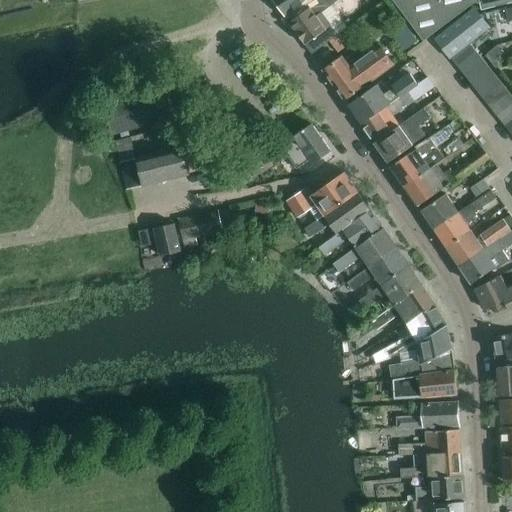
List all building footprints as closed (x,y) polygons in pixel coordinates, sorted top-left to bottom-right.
[(272,0),(284,16),(300,4),(304,0),(272,0)] [(311,53),(328,42),(337,35),(347,26),(330,4),(326,0),(310,0),(305,4),(308,7),(288,22),(311,53)] [(481,10),(511,2),(511,0),(392,0),(424,41),(472,3),(479,2),(481,10)] [(452,60),(471,45),(470,43),(488,28),(473,9),(435,38),(452,60)] [(401,51),(418,39),(406,24),(390,36),(401,51)] [(341,56),(339,58),(323,69),(334,84),(345,99),(361,88),(377,75),(393,64),(393,63),(379,43),(362,55),(348,66),(341,56)] [(491,62),(504,52),(497,44),(485,55),(491,62)] [(461,71),(480,56),(471,45),(452,60),(461,71)] [(468,79),(487,65),(480,56),(461,71),(468,79)] [(475,89),(494,74),(487,65),(468,79),(475,89)] [(417,84),(410,73),(392,86),(393,87),(383,94),(377,84),(368,90),(348,104),(361,122),(407,90),(417,84)] [(483,99),(501,84),(494,74),(475,89),(483,99)] [(156,88),(154,80),(137,84),(139,92),(103,102),(113,134),(174,117),(165,85),(156,88)] [(489,107),(509,93),(501,84),(483,99),(489,107)] [(450,109),(460,100),(450,88),(439,97),(450,109)] [(374,141),(398,124),(392,115),(402,108),(414,100),(407,90),(361,122),(374,141)] [(497,117),(511,105),(511,97),(509,93),(489,107),(497,117)] [(504,126),(511,119),(511,105),(497,117),(504,126)] [(387,161),(404,150),(425,134),(417,123),(429,115),(423,107),(398,124),(374,141),(387,161)] [(312,163),(331,150),(311,123),(280,145),(296,168),(309,159),(312,163)] [(404,185),(430,167),(422,156),(432,149),(430,147),(447,135),(441,126),(415,145),(417,148),(391,166),(404,185)] [(140,156),(136,157),(142,185),(189,173),(182,145),(140,156)] [(452,185),(490,157),(481,146),(450,169),(449,168),(442,173),(436,163),(430,167),(404,185),(418,205),(449,183),(452,185)] [(250,175),(246,169),(237,176),(243,184),(249,181),(250,175)] [(309,208),(317,219),(357,190),(344,172),(308,197),(303,189),(287,200),(297,216),(309,208)] [(477,198),(490,189),(484,179),(470,187),(477,198)] [(446,246),(470,230),(465,222),(476,214),(475,212),(496,197),(490,189),(477,198),(458,212),(434,228),(446,246)] [(336,232),(370,208),(357,190),(317,219),(305,227),(310,236),(330,222),(336,232)] [(434,228),(458,212),(445,193),(438,198),(421,209),(434,228)] [(356,246),(382,226),(370,208),(336,232),(337,233),(318,247),(324,254),(348,236),(356,246)] [(218,210),(178,219),(185,248),(198,245),(195,236),(199,235),(202,247),(219,243),(217,231),(223,230),(218,210)] [(511,216),(510,214),(503,219),(503,218),(480,234),(482,238),(478,241),(470,230),(446,246),(459,265),(498,238),(511,228),(511,216)] [(160,253),(181,249),(179,242),(174,222),(154,227),(160,253)] [(369,266),(395,246),(382,226),(356,246),(333,262),(340,270),(362,254),(369,266)] [(471,283),(488,271),(495,266),(508,259),(502,249),(505,247),(498,238),(459,265),(471,283)] [(381,285),(409,265),(395,246),(369,266),(349,281),(354,290),(374,275),(381,285)] [(395,303),(421,283),(409,265),(381,285),(360,300),(365,308),(387,292),(395,303)] [(511,283),(507,286),(500,274),(474,288),(485,309),(492,306),(495,312),(506,306),(507,307),(511,304),(511,283)] [(395,303),(371,320),(378,329),(400,312),(408,322),(435,303),(435,302),(421,283),(395,303)] [(389,359),(417,342),(446,324),(446,322),(435,303),(408,322),(412,331),(386,348),(389,359)] [(394,379),(420,374),(455,369),(453,354),(446,324),(417,342),(420,361),(391,366),(394,379)] [(511,333),(492,337),(496,359),(511,356),(511,333)] [(511,365),(497,367),(499,395),(511,393),(511,365)] [(455,369),(420,374),(394,379),(396,398),(437,395),(457,393),(455,369)] [(501,423),(511,421),(511,397),(500,399),(501,423)] [(399,428),(440,425),(459,424),(458,401),(424,403),(425,417),(398,419),(399,428)] [(503,450),(511,449),(511,426),(502,427),(503,450)] [(400,454),(413,454),(429,453),(461,451),(460,428),(426,430),(427,442),(400,444),(400,454)] [(387,478),(402,477),(430,475),(463,473),(461,451),(429,453),(413,454),(414,466),(386,467),(387,478)] [(511,454),(503,455),(504,480),(511,479),(511,454)] [(417,499),(444,498),(464,497),(463,473),(430,475),(430,487),(417,487),(417,499)] [(464,511),(464,501),(444,502),(435,502),(435,504),(432,505),(432,511),(464,511)]
